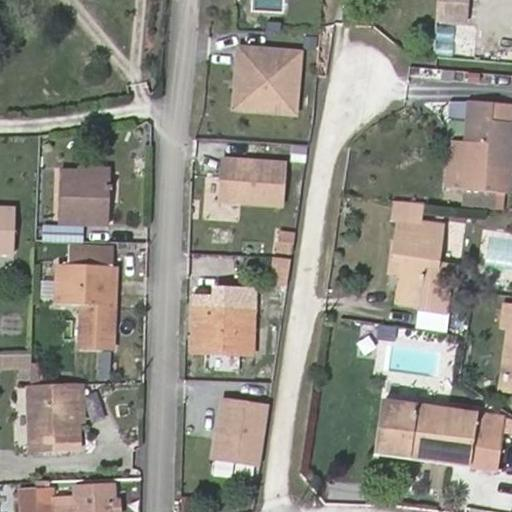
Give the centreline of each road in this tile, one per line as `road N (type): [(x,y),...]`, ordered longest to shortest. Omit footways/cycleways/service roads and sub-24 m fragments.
road 1 (residential): [(0,126),(165,110),(159,511)]
road 2 (residential): [(376,79),(336,123),(285,418),(285,511)]
